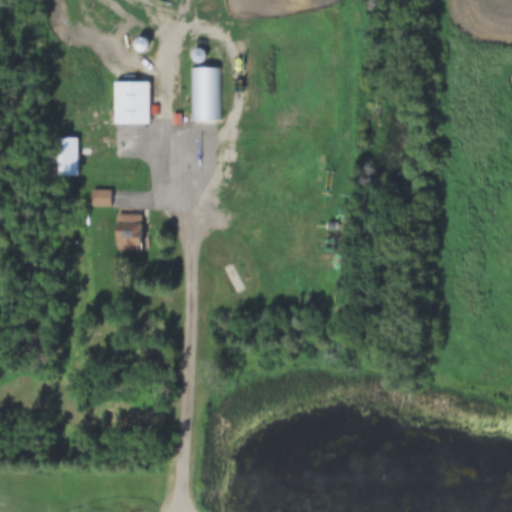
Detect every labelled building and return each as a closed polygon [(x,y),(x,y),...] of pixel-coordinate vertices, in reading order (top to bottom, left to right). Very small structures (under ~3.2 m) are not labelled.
[(190,69),(190,122),(220,122),(220,69),(190,69)] [(149,82),(112,82),(112,126),(149,126),(149,82)] [(77,138),(47,138),(47,176),(77,176),(77,138)] [(109,207),(109,190),(90,190),(90,206),(109,207)] [(114,249),(140,249),(140,214),(114,214),(114,249)]
